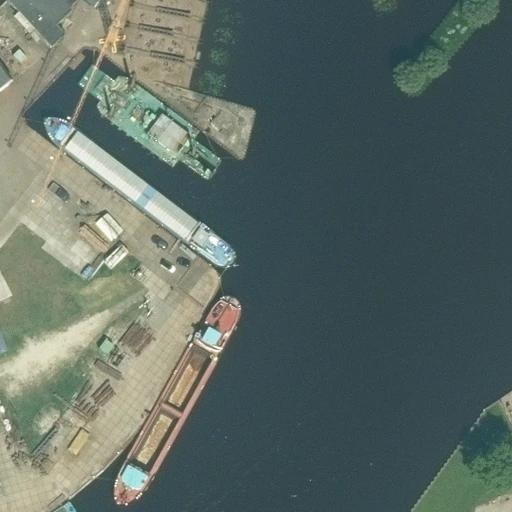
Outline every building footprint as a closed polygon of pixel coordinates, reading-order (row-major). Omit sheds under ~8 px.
[(56,30),(71,15),(69,13),(79,1),(94,12),(103,0),(10,0),(6,4),(18,17),(13,22),(28,38),(33,33),(51,52),(65,40),(56,30)] [(167,23),(172,0),(149,0),(145,17),(167,23)] [(0,68),(0,92),(12,84),(0,68)] [(59,191),(15,227),(82,310),(114,284),(103,271),(115,261),(59,191)] [(96,232),(115,248),(123,238),(105,222),(96,232)]
